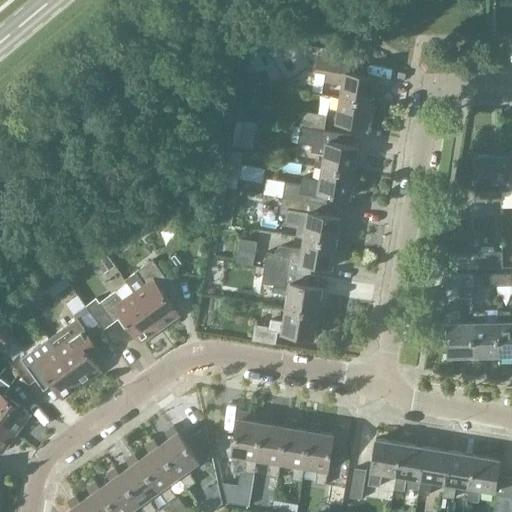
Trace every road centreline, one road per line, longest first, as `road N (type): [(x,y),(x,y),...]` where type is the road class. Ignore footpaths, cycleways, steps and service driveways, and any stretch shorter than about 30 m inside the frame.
road 1 (residential): [(30,511),(47,456),(190,354),(350,376),(376,387)]
road 2 (residential): [(376,387),(433,84),(511,83)]
road 3 (residential): [(376,387),(417,403),(511,418)]
